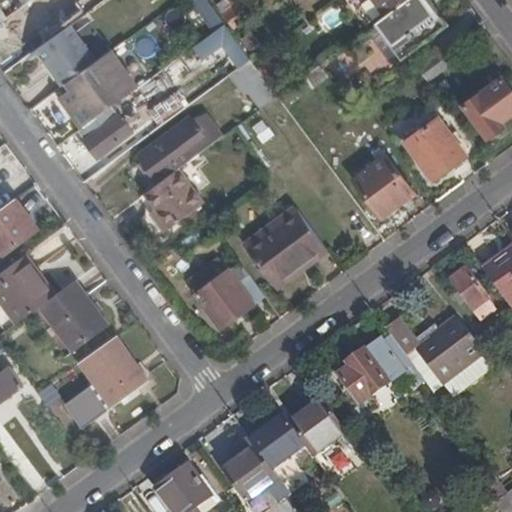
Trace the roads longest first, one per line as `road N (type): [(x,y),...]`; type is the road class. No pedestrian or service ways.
road 1 (residential): [(0,100),(221,392)]
road 2 (residential): [(221,392),(511,176)]
road 3 (residential): [(62,511),(221,392)]
